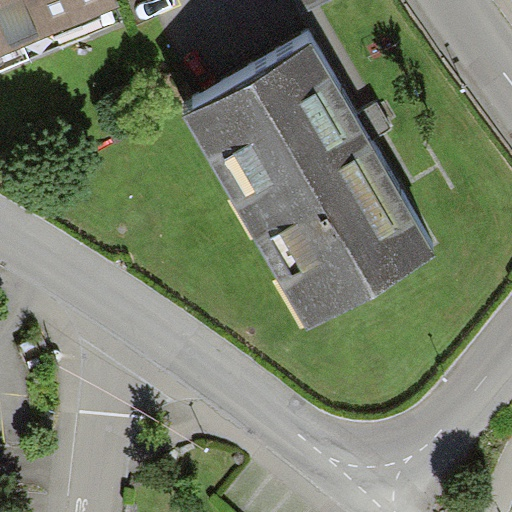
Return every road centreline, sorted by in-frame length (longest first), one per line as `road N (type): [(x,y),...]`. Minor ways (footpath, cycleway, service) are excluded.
road 1 (residential): [(149,322),(317,449),(375,482)]
road 2 (residential): [(83,511),(95,406),(149,322)]
road 3 (residential): [(375,482),(427,445),(511,343)]
road 4 (residential): [(0,229),(149,322)]
